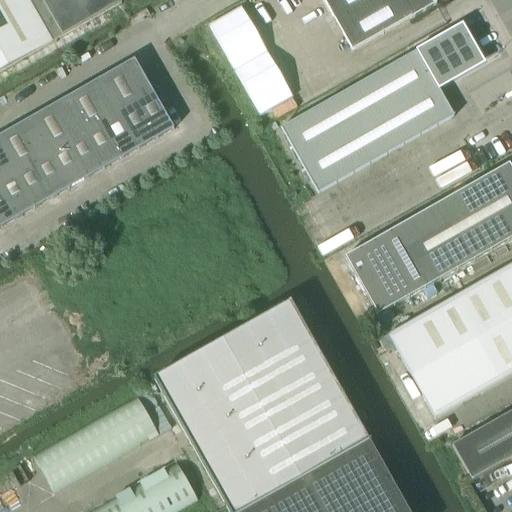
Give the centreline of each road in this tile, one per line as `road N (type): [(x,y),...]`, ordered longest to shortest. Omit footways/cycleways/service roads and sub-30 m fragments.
road 1 (unknown): [(271,0),(298,43),(325,60),(354,58),(465,0)]
road 2 (unclassified): [(0,244),(196,134)]
road 3 (unclassified): [(143,39),(0,120)]
